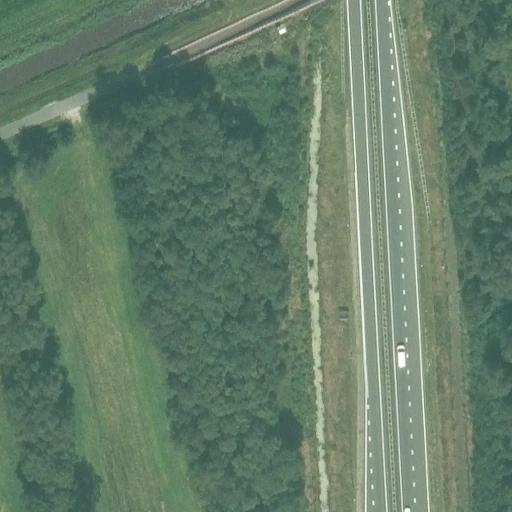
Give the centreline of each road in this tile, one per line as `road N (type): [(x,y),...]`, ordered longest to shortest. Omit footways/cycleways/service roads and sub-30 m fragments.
road 1 (trunk): [(408,511),(380,0)]
road 2 (trunk): [(353,0),(379,511)]
road 3 (track): [(0,137),(304,0)]
